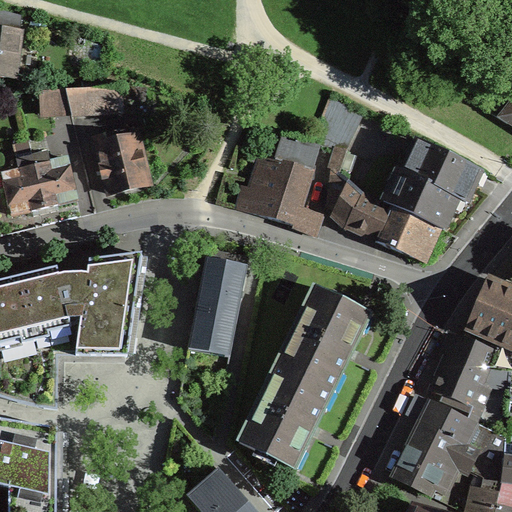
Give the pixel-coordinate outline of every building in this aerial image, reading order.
[(21,16),(0,10),(0,76),(14,78),(20,32),(19,31),(21,16)] [(122,112),(121,88),(66,91),(71,112),(72,115),(122,112)] [(71,112),(66,91),(40,92),(42,114),(71,112)] [(345,150),(363,113),(331,98),(320,126),(313,143),(320,144),(335,148),(345,150)] [(106,179),(110,194),(149,185),(137,136),(130,137),(128,130),(96,138),(103,165),(100,166),(101,173),(103,179),(106,179)] [(313,143),(283,136),(276,159),(266,198),(300,208),(310,176),(320,144),(313,143)] [(483,174),(483,173),(424,143),(417,158),(412,156),(398,186),(393,184),(384,203),(392,206),(440,229),(443,230),(452,210),(451,210),(452,206),(456,199),(466,203),(480,173),(483,174)] [(330,164),(332,170),(339,174),(347,151),(345,150),(335,148),(330,164)] [(294,226),(293,229),(315,237),(320,223),(319,223),(319,215),(300,209),(300,208),(266,198),(276,159),(252,151),(249,159),(259,163),(251,189),(245,210),(240,209),(237,208),(236,208),(236,209),(294,226)] [(50,162),(48,153),(32,156),(45,209),(53,207),(58,206),(58,204),(77,199),(67,158),(50,162)] [(32,210),(32,212),(36,211),(45,209),(32,156),(17,160),(19,170),(2,174),(12,215),(32,210)] [(342,223),(347,227),(347,228),(376,242),(392,206),(384,203),(363,195),(339,174),(332,170),(330,184),(344,189),(333,215),(342,223)] [(242,187),(237,208),(240,209),(245,210),(251,189),(242,187)] [(440,229),(392,206),(376,242),(383,245),(426,264),(436,238),(440,229)] [(0,341),(20,336),(21,342),(48,334),(47,328),(70,321),(70,316),(81,315),(76,356),(127,355),(143,250),(90,256),(89,271),(86,270),(77,269),(65,271),(60,272),(58,264),(0,278),(0,341)] [(188,350),(230,358),(235,332),(247,267),(206,259),(188,350)] [(511,288),(487,278),(466,329),(511,349),(511,288)] [(293,348),(283,368),(332,392),(351,353),(370,314),(322,290),(311,312),(305,308),(287,345),(293,348)] [(446,356),(430,391),(467,405),(473,408),(483,385),(508,389),(508,382),(509,371),(511,372),(511,356),(499,350),(497,350),(496,353),(456,335),(447,356),(446,356)] [(313,431),(332,392),(283,368),(274,388),(267,385),(249,422),(256,425),(245,446),(294,470),(313,431)] [(430,400),(408,446),(392,478),(431,497),(434,490),(441,494),(455,466),(469,472),(479,452),(482,453),(486,445),(471,437),(478,424),(430,400)] [(55,511),(57,426),(0,417),(0,481),(9,484),(9,511),(55,511)] [(511,458),(505,458),(502,481),(511,482),(511,458)] [(218,469),(187,496),(200,511),(256,511),(236,489),(218,469)] [(511,511),(511,509),(509,508),(511,493),(511,482),(502,481),(500,493),(495,511),(511,511)] [(480,489),(474,511),(495,511),(500,493),(480,489)]
